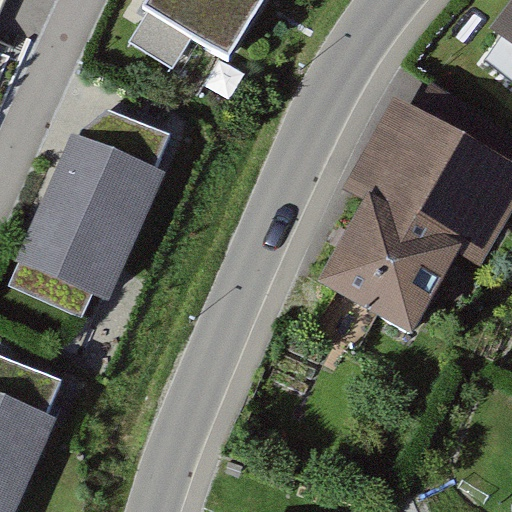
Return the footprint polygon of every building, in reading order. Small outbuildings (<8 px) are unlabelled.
[(147,0),(141,11),(149,16),(129,49),(173,75),(192,43),(228,65),(267,0),(147,0)] [(511,10),(491,39),(511,54),(511,10)] [(511,233),(511,158),(397,108),(352,209),(373,219),(337,299),(432,341),(467,263),(494,275),(511,233)] [(97,157),(73,146),(21,265),(101,300),(156,177),(150,174),(164,142),(113,120),(97,157)] [(0,370),(0,511),(7,511),(46,428),(40,425),(57,388),(4,363),(0,370)]
